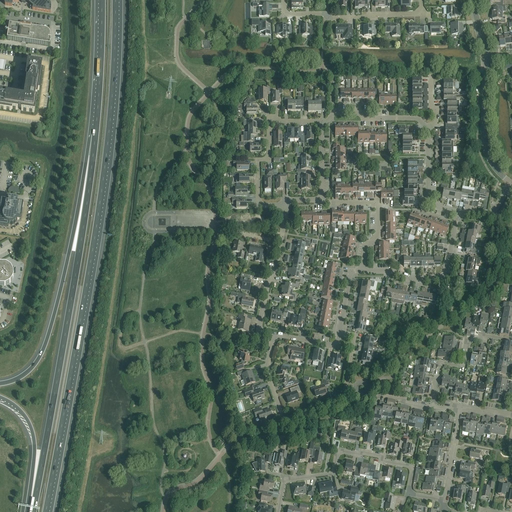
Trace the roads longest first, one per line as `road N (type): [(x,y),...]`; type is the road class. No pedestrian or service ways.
road 1 (motorway): [(45,511),(104,175),(115,0)]
road 2 (motorway): [(95,131),(32,511)]
road 3 (motorway): [(95,131),(47,337),(24,375),(0,383)]
road 4 (residential): [(339,333),(354,336),(342,398),(284,419),(266,369),(273,334)]
road 5 (residential): [(278,511),(284,479),(333,473),(337,450),(409,466),(408,492)]
road 6 (residential): [(287,204),(258,204),(269,121),(320,121)]
road 7 (residential): [(283,0),(288,13),(334,18),(418,13),(422,0)]
road 8 (residential): [(362,270),(443,278),(457,213)]
road 9 (residential): [(433,407),(440,362),(464,366),(470,338),(481,334),(511,340)]
road 10 (unclassified): [(511,182),(484,143),(485,59)]
road 11 (motorway): [(101,0),(95,131)]
road 12 (motorway): [(0,397),(24,414),(32,434),(30,511)]
road 13 (residential): [(362,270),(368,241),(377,236),(377,206),(322,202)]
